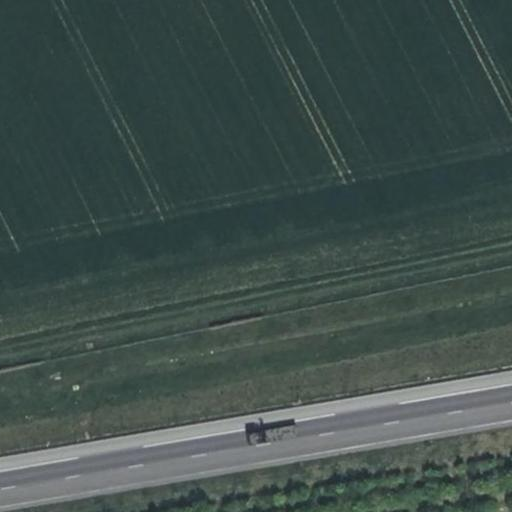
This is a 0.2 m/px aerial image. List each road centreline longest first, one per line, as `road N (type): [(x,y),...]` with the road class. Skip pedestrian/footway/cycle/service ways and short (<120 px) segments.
road 1 (track): [(0,340),(511,240)]
road 2 (motorway): [(511,401),(0,489)]
